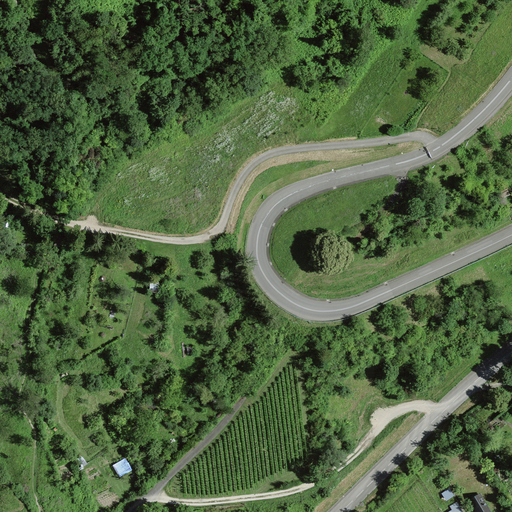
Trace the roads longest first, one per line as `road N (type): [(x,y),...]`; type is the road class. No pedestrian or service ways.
road 1 (unclassified): [(511,231),(349,307),(322,310),(270,282),(255,248),(259,223),(278,199),(434,147),(479,114),(511,74)]
road 2 (track): [(434,147),(418,135),(265,156),(239,180),(216,230),(199,239),(149,238),(56,218)]
road 3 (track): [(438,413),(428,405),(400,413),(333,471),(290,491),(145,499)]
road 4 (unclassified): [(339,511),(511,347)]
road 5 (track): [(145,499),(243,396)]
